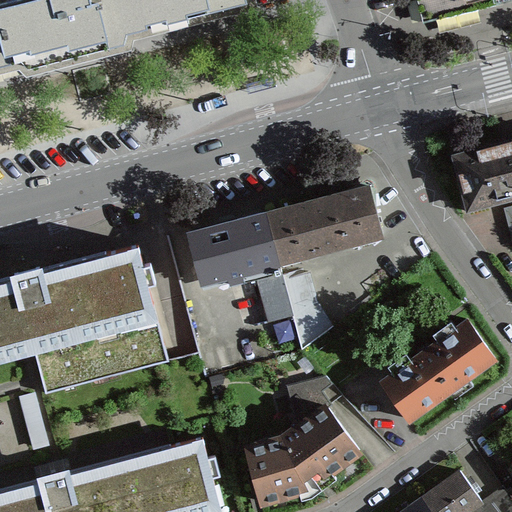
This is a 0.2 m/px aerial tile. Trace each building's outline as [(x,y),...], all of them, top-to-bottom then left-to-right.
[(0,64),(21,58),(30,67),(110,45),(107,37),(247,0),(246,0),(11,0),(0,3),(0,64)] [(429,0),(431,8),(444,14),(501,0),(429,0)] [(511,140),(456,156),(470,212),(490,206),(489,201),(511,195),(511,140)] [(372,195),(360,187),(266,212),(278,259),(324,248),(324,250),(339,246),(339,244),(382,233),(372,195)] [(278,259),(266,212),(260,214),(259,211),(237,217),(233,214),(230,221),(226,222),(221,218),(218,222),(195,228),(195,230),(189,232),(202,280),(228,272),(230,280),(241,277),(243,282),(257,277),(282,271),(278,259)] [(154,302),(138,243),(41,269),(41,266),(15,273),(16,275),(0,279),(0,351),(33,343),(46,392),(160,361),(145,304),(154,302)] [(283,277),(282,271),(257,277),(269,320),(293,314),(283,277)] [(334,325),(316,301),(308,271),(283,277),(293,314),(302,349),(334,325)] [(169,359),(154,302),(145,304),(160,361),(169,359)] [(383,379),(410,417),(495,357),(468,319),(383,379)] [(221,373),(211,376),(213,385),(223,382),(221,373)] [(330,379),(327,375),(287,385),(299,425),(327,404),(331,403),(319,387),(330,379)] [(34,393),(21,396),(35,445),(47,442),(34,393)] [(247,445),(261,500),(308,487),(302,475),(316,465),(324,475),(360,449),(327,404),(299,425),(292,430),(297,438),(289,443),(284,435),(247,445)] [(0,511),(159,511),(159,510),(178,505),(179,511),(188,511),(203,508),(201,499),(219,495),(213,475),(221,473),(216,454),(208,456),(202,436),(171,444),(173,452),(69,480),(66,470),(43,476),(45,486),(0,498),(0,511)] [(461,469),(424,496),(434,511),(465,511),(469,509),(481,500),(482,499),(461,469)] [(481,500),(489,511),(511,511),(511,496),(510,494),(503,485),(482,499),(481,500)] [(434,511),(424,496),(401,511),(434,511)] [(469,509),(471,511),(489,511),(481,500),(469,509)]
